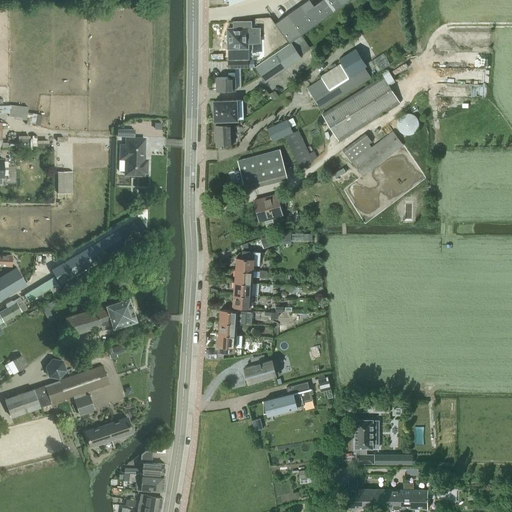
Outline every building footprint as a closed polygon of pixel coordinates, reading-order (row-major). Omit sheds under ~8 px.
[(310,0),(305,0),(298,5),(312,25),(323,16),(310,0)] [(329,0),(317,0),(313,4),(323,16),(335,7),(329,0)] [(298,5),(286,14),(299,34),(312,25),(298,5)] [(286,14),(275,22),(290,41),(299,34),(286,14)] [(233,28),(227,28),(227,35),(228,35),(228,41),(227,41),(227,48),(247,48),(247,42),(259,42),(259,28),(251,28),(251,21),(233,21),(233,28)] [(300,56),(290,41),(254,66),(261,76),(264,81),(300,56)] [(354,49),(337,60),(339,63),(347,77),(349,76),(364,67),(364,66),(354,49)] [(370,76),(365,68),(364,67),(349,76),(347,77),(339,63),(319,75),(320,78),(305,87),(319,108),(370,76)] [(398,101),(389,86),(395,81),(389,71),(382,75),(321,114),(337,139),(398,101)] [(215,76),(215,90),(227,89),(234,89),(234,72),(227,72),(227,76),(215,76)] [(236,118),(235,99),(213,100),(214,120),(224,119),(236,118)] [(29,107),(10,105),(9,116),(27,120),(29,107)] [(292,117),(287,120),(290,126),(295,124),(292,117)] [(283,136),(292,132),(290,126),(287,120),(286,119),(266,128),(272,140),(272,141),(283,136)] [(230,124),(214,124),(215,145),(220,145),(220,146),(222,146),(222,145),(231,145),(230,124)] [(292,132),(283,136),(298,168),(316,158),(313,150),(308,153),(298,129),(292,132)] [(365,133),(341,151),(350,162),(351,161),(362,175),(402,143),(392,130),(373,144),(365,133)] [(125,160),(125,176),(144,176),(144,172),(147,169),(147,164),(144,161),(144,155),(142,155),(142,149),(144,149),(145,139),(125,138),(125,144),(120,144),(119,160),(125,160)] [(279,148),(236,160),(242,185),(244,184),(245,186),(248,188),(287,177),(279,148)] [(58,193),(73,193),(72,171),(58,171),(58,193)] [(258,220),(281,214),(276,193),(253,199),(258,220)] [(1,216),(0,215),(0,230),(15,231),(14,217),(16,217),(16,208),(1,208),(1,216)] [(55,267),(50,270),(58,284),(63,281),(147,232),(138,217),(135,219),(55,267)] [(234,269),(252,271),(253,265),(258,265),(259,252),(241,250),(240,257),(235,257),(234,269)] [(0,263),(11,264),(12,256),(0,255),(0,263)] [(0,300),(27,285),(16,268),(0,277),(0,300)] [(234,269),(234,281),(252,282),(252,277),(270,278),(270,270),(259,270),(259,271),(252,271),(234,269)] [(28,301),(57,283),(54,277),(24,295),(28,301)] [(234,281),(233,293),(251,295),(251,288),(252,282),(234,281)] [(251,295),(233,293),(232,306),(250,307),(250,301),(257,301),(257,295),(251,295)] [(5,304),(5,305),(7,308),(0,311),(0,315),(3,321),(21,312),(17,305),(22,302),(19,297),(11,301),(5,304)] [(112,327),(135,320),(128,297),(64,317),(70,335),(110,323),(112,327)] [(55,320),(49,309),(44,311),(50,323),(55,320)] [(246,311),(220,309),(219,322),(237,323),(245,323),(246,311)] [(236,334),(237,323),(219,322),(218,333),(236,334)] [(235,347),(236,334),(218,333),(217,345),(218,345),(218,352),(229,353),(229,346),(235,347)] [(28,365),(21,355),(7,364),(14,375),(25,367),(28,365)] [(49,376),(59,378),(66,370),(62,361),(52,359),(46,367),(49,376)] [(275,375),(274,369),(271,359),(265,360),(252,364),(244,366),(249,382),(275,375)] [(103,365),(34,389),(40,407),(109,384),(103,365)] [(327,376),(317,379),(321,391),(325,390),(328,398),(333,397),(330,389),(327,376)] [(297,408),(304,406),(303,401),(313,399),(311,389),(312,389),(312,388),(310,388),(308,381),(287,385),(288,392),(262,400),(263,402),(264,401),(267,411),(267,415),(268,415),(278,413),(297,409),(297,408)] [(12,417),(40,407),(34,389),(5,399),(12,417)] [(77,408),(91,403),(89,395),(74,400),(77,408)] [(91,403),(77,408),(79,415),(94,410),(91,403)] [(106,424),(111,440),(132,433),(127,417),(106,424)] [(379,420),(355,420),(355,448),(356,448),(356,462),(373,462),(373,455),(366,454),(366,448),(379,448),(379,420)] [(111,440),(106,424),(85,431),(90,447),(111,440)] [(141,473),(164,475),(165,464),(152,463),(153,451),(145,450),(142,455),(141,463),(142,463),(142,471),(141,471),(141,473)] [(412,454),(376,454),(376,463),(412,463),(412,454)] [(299,477),(312,475),(312,468),(298,470),(299,477)] [(163,492),(164,475),(141,473),(139,490),(163,492)] [(427,508),(427,489),(357,488),(357,479),(349,479),(348,488),(342,488),(342,507),(351,507),(353,510),(358,510),(360,507),(427,508)] [(138,504),(160,508),(162,497),(140,494),(138,504)]
